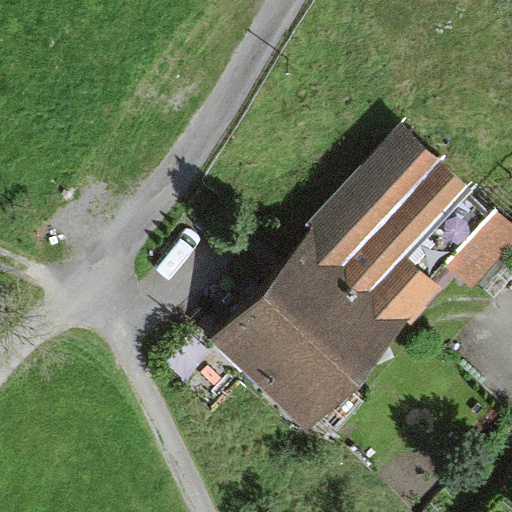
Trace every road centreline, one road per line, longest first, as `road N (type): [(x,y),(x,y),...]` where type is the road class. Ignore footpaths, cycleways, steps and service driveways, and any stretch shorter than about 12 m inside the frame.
road 1 (track): [(0,366),(81,292),(187,162),(283,0)]
road 2 (track): [(0,258),(81,292),(115,327),(206,511)]
